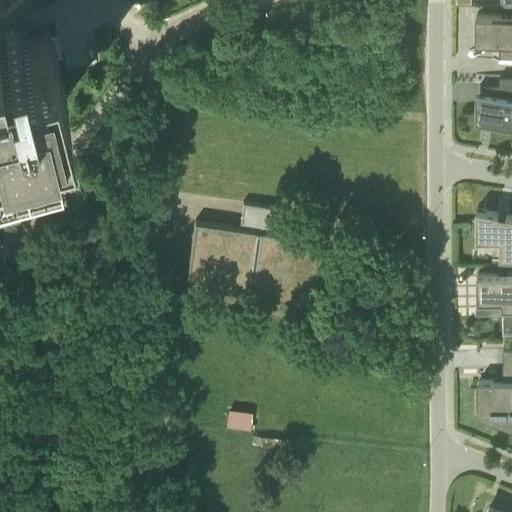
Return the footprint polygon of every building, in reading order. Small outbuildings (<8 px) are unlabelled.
[(26,0),(15,0),(3,18),(17,15),(26,0)] [(511,13),(477,13),(477,39),(500,40),(500,58),(511,58),(511,13)] [(22,35),(17,15),(3,18),(8,38),(0,40),(0,132),(8,131),(7,126),(36,119),(35,118),(32,107),(67,98),(56,57),(51,58),(44,30),(28,34),(28,33),(22,35)] [(480,120),(480,123),(482,123),(483,121),(493,122),(492,125),(500,126),(500,123),(511,125),(511,75),(500,75),(500,84),(480,84),(480,92),(477,91),(476,120),(480,120)] [(271,231),(275,206),(243,201),(239,226),(195,220),(186,283),(312,301),(321,238),(271,231)] [(511,213),(477,208),(477,238),(501,238),(501,255),(511,255),(511,213)] [(511,272),(478,273),(478,307),(511,306),(511,272)] [(511,347),(504,347),(504,379),(479,379),(479,412),(511,424),(511,347)] [(233,406),(231,423),(254,425),(256,408),(233,406)]
